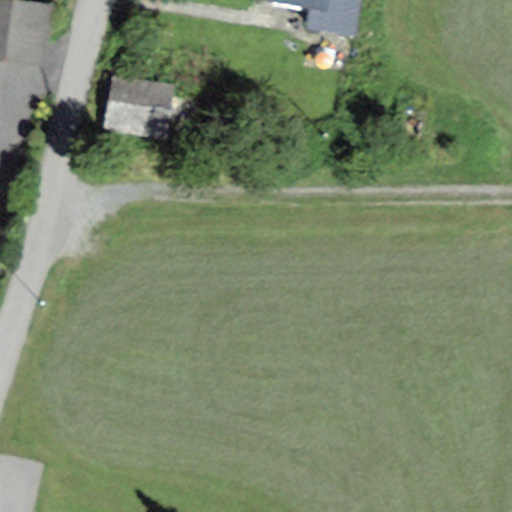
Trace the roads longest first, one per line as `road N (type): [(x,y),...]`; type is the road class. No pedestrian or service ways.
road 1 (track): [(511,196),(46,199)]
road 2 (residential): [(0,342),(33,254),(95,0)]
